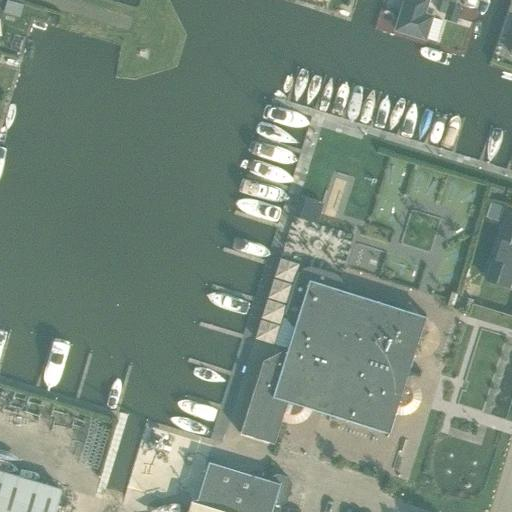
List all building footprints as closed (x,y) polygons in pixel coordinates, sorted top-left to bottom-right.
[(429,0),(402,0),(393,31),(426,41),(433,16),(425,14),(429,0)] [(511,285),(511,281),(511,238),(499,281),(511,285)] [(333,275),(314,269),(311,269),(309,269),(306,269),(304,270),(302,271),(300,273),(298,275),(297,277),(296,278),(287,309),(287,311),(287,314),(288,316),(289,318),(290,320),(291,322),(293,324),(295,326),(288,349),(263,361),(240,434),(274,444),(287,402),(389,434),(397,406),(403,407),(410,403),(412,399),(413,393),(409,386),(404,384),(419,339),(430,333),(429,331),(428,330),(425,328),(422,327),(425,318),(342,292),(342,290),(342,289),(342,288),(342,286),(342,284),(341,282),(340,280),(339,279),(337,278),(335,276),(333,275)] [(289,478),(276,474),(269,478),(268,482),(208,463),(195,504),(190,502),(187,511),(270,511),(273,504),(279,506),(286,502),(291,485),(289,478)] [(54,511),(62,490),(0,471),(0,511),(54,511)]
